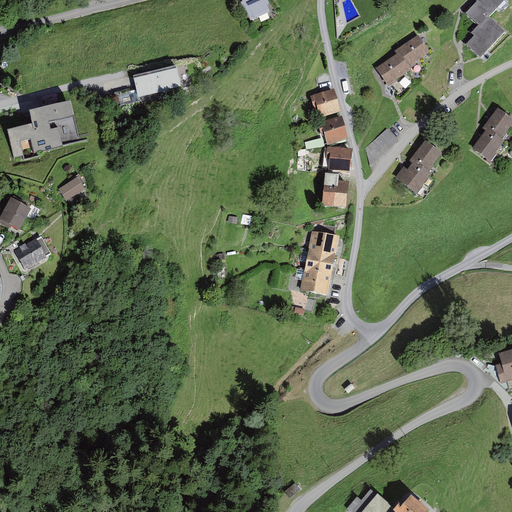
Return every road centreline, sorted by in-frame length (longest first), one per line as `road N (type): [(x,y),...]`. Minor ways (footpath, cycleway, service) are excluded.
road 1 (residential): [(360,193),(346,299),(349,314),(369,330),(397,316),(415,293),(511,238)]
road 2 (residential): [(511,64),(464,90),(360,193)]
road 3 (residential): [(320,0),(360,193)]
road 4 (residential): [(0,29),(127,0)]
